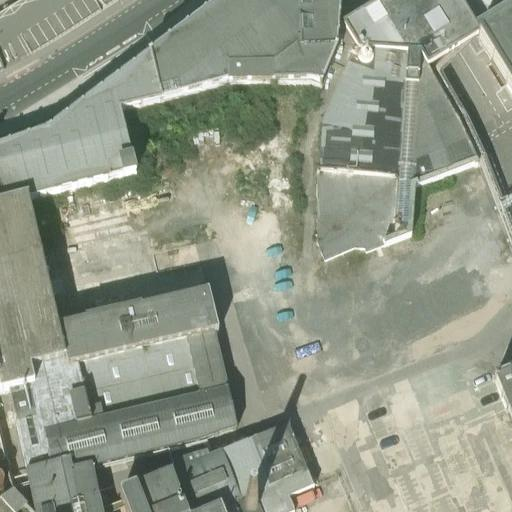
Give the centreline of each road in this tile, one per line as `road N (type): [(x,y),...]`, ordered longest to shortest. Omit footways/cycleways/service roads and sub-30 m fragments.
road 1 (unknown): [(450,348),(392,381),(449,511)]
road 2 (primary): [(173,0),(0,110)]
road 3 (unknown): [(413,0),(474,92),(511,171)]
road 4 (unknown): [(450,348),(508,495)]
